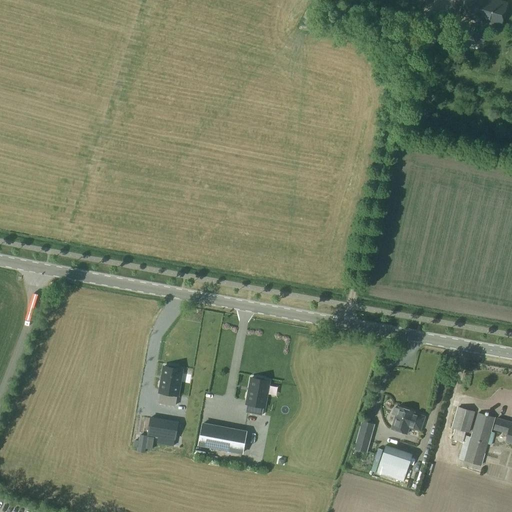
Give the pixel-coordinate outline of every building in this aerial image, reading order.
[(349,0),(345,16),(357,19),(359,12),(361,5),(361,0),(349,0)] [(494,0),(464,0),(459,16),(490,24),(490,25),(501,28),(507,3),(494,0)] [(405,5),(396,26),(408,32),(417,10),(405,5)] [(432,18),(426,36),(437,39),(442,21),(432,18)] [(460,28),(458,37),(482,44),(484,36),(473,32),(474,28),(469,26),(467,31),(460,28)] [(188,360),(183,384),(204,388),(205,383),(215,385),(215,382),(230,385),(233,368),(188,360)] [(160,393),(158,403),(174,406),(176,396),(181,369),(177,368),(176,366),(170,365),(168,367),(164,366),(161,382),(160,383),(159,386),(160,387),(159,393),(160,393)] [(254,378),(251,378),(248,394),(247,394),(247,398),(247,399),(246,405),(247,405),(246,413),(261,416),(263,408),(262,408),(267,381),(263,380),(262,379),(255,377),(254,378)] [(396,415),(391,428),(407,433),(409,427),(420,431),(425,416),(414,413),(414,411),(399,406),(398,408),(395,407),(394,408),(392,412),(393,414),(396,415)] [(457,407),(451,428),(469,433),(475,412),(457,407)] [(477,413),(463,461),(481,466),(487,444),(491,432),(495,418),(477,413)] [(493,430),(508,434),(506,441),(511,442),(511,424),(511,423),(511,421),(496,417),(493,430)] [(175,438),(178,422),(151,418),(148,434),(175,438)] [(361,420),(353,449),(365,452),(373,424),(361,420)] [(246,432),(202,424),(198,445),(242,453),(246,432)] [(134,442),(134,448),(138,448),(137,452),(145,454),(146,450),(151,451),(153,440),(148,439),(148,438),(140,437),(139,442),(134,442)] [(403,482),(412,455),(386,446),(377,473),(403,482)]
